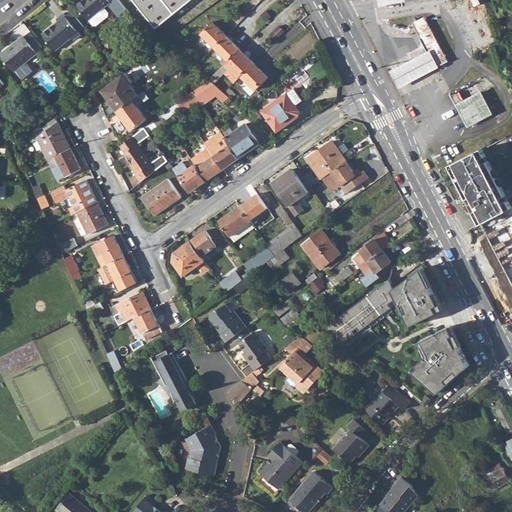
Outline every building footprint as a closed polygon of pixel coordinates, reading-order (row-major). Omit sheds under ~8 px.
[(104,7),(113,0),(82,0),(77,5),(88,20),(89,20),(93,25),(96,25),(108,16),(108,13),(104,7)] [(56,50),(72,37),(74,40),(81,34),(79,31),(85,27),(72,10),(66,15),(64,13),(57,19),(59,21),(43,34),(56,50)] [(426,39),(438,63),(447,58),(425,19),(415,24),(423,41),(426,39)] [(213,21),(201,33),(215,47),(227,35),(213,21)] [(270,35),(275,40),(284,31),(279,26),(270,35)] [(24,35),(0,54),(14,71),(37,52),(37,51),(43,46),(30,31),(24,36),(24,35)] [(227,35),(215,47),(229,61),(241,49),(227,35)] [(255,63),(241,49),(229,61),(210,79),(214,83),(225,72),(230,68),(239,78),(242,76),(255,63)] [(255,63),(242,76),(256,90),(269,78),(255,63)] [(225,72),(235,83),(239,78),(230,68),(225,72)] [(124,74),(131,83),(134,81),(127,72),(124,74)] [(118,110),(142,92),(134,81),(131,83),(124,74),(103,90),(118,110)] [(193,85),(196,89),(210,79),(206,75),(193,85)] [(204,105),(217,96),(224,102),(229,97),(225,93),(214,83),(210,79),(196,89),(194,91),(200,99),(204,105)] [(229,97),(231,99),(236,94),(230,88),(225,93),(229,97)] [(138,106),(149,97),(144,90),(142,92),(118,110),(132,130),(148,119),(138,106)] [(194,91),(178,103),(181,108),(183,111),(200,99),(194,91)] [(285,96),(292,107),(296,105),(288,94),(285,96)] [(459,107),(469,128),(493,115),(482,95),(459,107)] [(285,96),(263,111),(277,131),(300,114),(301,113),(300,112),(299,110),(296,105),(292,107),(285,96)] [(210,105),(218,117),(223,113),(216,101),(210,105)] [(165,119),(181,108),(178,103),(162,114),(165,119)] [(150,132),(166,121),(165,119),(162,114),(146,126),(150,132)] [(172,121),(175,126),(183,120),(179,115),(172,121)] [(39,140),(43,148),(49,159),(55,156),(71,148),(58,122),(52,126),(46,131),(38,137),(39,140)] [(43,127),(46,131),(52,126),(49,123),(43,127)] [(229,127),(222,132),(240,158),(260,144),(246,123),(233,133),(229,127)] [(146,126),(121,145),(143,182),(158,170),(170,161),(165,155),(153,163),(138,143),(151,134),(150,132),(146,126)] [(224,169),(240,158),(222,132),(222,131),(205,142),(208,147),(224,169)] [(34,143),(38,150),(43,148),(39,140),(34,143)] [(323,178),(347,162),(342,155),(337,148),(333,141),(308,158),(322,179),(323,178)] [(337,148),(342,155),(349,150),(344,143),(337,148)] [(207,180),(224,169),(208,147),(192,158),(196,163),(207,180)] [(71,148),(55,156),(60,166),(53,169),(59,180),(81,168),(71,148)] [(474,212),(481,225),(511,208),(511,206),(508,199),(511,197),(511,191),(511,188),(505,191),(482,148),(450,165),(467,199),(468,199),(475,212),(474,212)] [(49,159),(53,169),(60,166),(55,156),(49,159)] [(184,161),(174,167),(191,191),(207,180),(196,163),(189,168),(184,161)] [(348,193),(365,181),(360,174),(357,176),(347,162),(323,178),(331,189),(340,182),(343,186),(348,193)] [(293,169),(273,184),(288,205),(289,205),(296,215),(304,209),(297,199),(309,191),(293,169)] [(170,179),(179,192),(184,188),(175,175),(170,179)] [(169,177),(142,197),(155,215),(182,196),(179,192),(170,179),(169,177)] [(78,212),(98,203),(87,180),(68,189),(65,185),(52,191),(58,203),(61,202),(68,204),(72,215),(75,213),(78,212)] [(331,189),(334,192),(343,186),(340,182),(331,189)] [(258,194),(240,207),(250,221),(267,208),(258,194)] [(323,201),(330,212),(334,209),(327,198),(323,201)] [(284,249),(303,235),(279,201),(273,206),(289,227),(271,241),(267,244),(269,248),(275,256),(284,249)] [(98,203),(78,212),(75,213),(84,233),(88,232),(89,233),(109,224),(98,203)] [(230,236),(251,222),(250,221),(240,207),(220,221),(230,236)] [(255,228),(262,237),(266,234),(275,228),(266,216),(253,225),(255,228)] [(230,236),(235,242),(255,228),(253,225),(251,222),(230,236)] [(208,230),(192,241),(202,256),(218,245),(208,230)] [(323,230),(303,245),(312,257),(332,242),(323,230)] [(393,244),(384,233),(376,239),(361,250),(362,252),(354,258),(361,267),(384,250),(393,244)] [(262,237),(267,244),(271,241),(266,234),(262,237)] [(104,254),(99,257),(104,266),(124,255),(114,235),(99,243),(104,254)] [(75,238),(60,245),(63,253),(79,245),(75,238)] [(205,261),(202,256),(192,241),(175,252),(174,261),(184,275),(198,266),(203,274),(211,269),(205,261)] [(332,242),(312,257),(321,269),(341,254),(332,242)] [(93,246),(99,257),(104,254),(99,243),(93,246)] [(267,262),(275,256),(269,248),(245,266),(251,274),(267,262)] [(275,256),(267,262),(273,270),(290,257),(284,249),(275,256)] [(378,273),(392,262),(384,250),(361,267),(367,276),(363,279),(368,286),(376,280),(381,276),(378,273)] [(104,266),(99,268),(106,284),(115,279),(121,291),(138,283),(124,255),(104,266)] [(72,256),(66,259),(72,274),(79,271),(72,256)] [(290,267),(293,271),(300,266),(296,262),(290,267)] [(303,270),(300,266),(293,271),(297,275),(303,270)] [(348,267),(333,280),(337,285),(352,274),(348,267)] [(72,274),(75,280),(81,277),(79,271),(72,274)] [(281,281),(290,291),(303,282),(297,275),(293,271),(281,281)] [(347,345),(385,317),(382,314),(399,302),(401,306),(405,304),(409,312),(405,314),(412,325),(439,312),(432,299),(436,297),(431,286),(427,288),(418,271),(393,290),(389,280),(326,327),(347,345)] [(237,272),(221,284),(227,292),(243,280),(237,272)] [(327,283),(332,289),(337,285),(333,280),(327,283)] [(151,309),(143,292),(115,306),(123,323),(129,320),(135,317),(151,309)] [(87,308),(101,301),(103,300),(101,296),(100,295),(95,297),(94,296),(85,301),(87,308)] [(295,301),(292,297),(277,309),(280,312),(295,301)] [(101,301),(87,308),(91,315),(105,308),(101,301)] [(221,334),(220,334),(226,342),(246,327),(234,311),(232,313),(225,304),(218,310),(216,310),(210,314),(209,319),(215,326),(221,334)] [(151,309),(135,317),(146,340),(163,332),(151,309)] [(293,310),(280,319),(285,325),(288,322),(297,315),(293,310)] [(304,319),(299,314),(297,315),(288,322),(293,329),(304,319)] [(418,365),(420,367),(415,371),(435,389),(464,364),(456,349),(458,348),(461,346),(457,339),(453,341),(447,328),(419,342),(422,347),(424,346),(429,355),(418,365)] [(259,367),(271,358),(266,351),(268,350),(254,332),(239,343),(247,354),(245,356),(255,369),(259,367)] [(293,354),(280,368),(299,384),(301,383),(308,389),(324,372),(313,361),(310,363),(301,356),(304,354),(312,344),(302,335),(297,339),(285,347),(293,354)] [(167,350),(157,355),(159,359),(155,361),(167,385),(173,382),(175,386),(187,379),(179,364),(180,363),(174,352),(169,354),(167,350)] [(114,351),(108,354),(117,374),(122,370),(114,351)] [(301,356),(310,363),(313,361),(304,354),(301,356)] [(253,371),(256,376),(262,372),(259,367),(255,369),(253,371)] [(256,376),(253,371),(242,380),(254,389),(260,381),(256,376)] [(187,379),(175,386),(179,395),(175,397),(177,401),(179,401),(183,410),(197,403),(190,391),(192,389),(187,379)] [(299,384),(306,391),(308,389),(301,383),(299,384)] [(390,384),(374,402),(372,401),(366,409),(383,424),(392,414),(396,418),(411,402),(390,384)] [(256,391),(261,395),(265,391),(260,386),(256,391)] [(431,400),(427,396),(423,402),(427,405),(431,400)] [(495,410),(507,433),(511,430),(511,417),(505,405),(495,410)] [(280,421),(291,430),(296,424),(285,415),(280,421)] [(363,453),(370,445),(360,436),(366,429),(354,419),(348,426),(351,429),(334,448),(351,463),(358,455),(362,451),(363,453)] [(213,425),(187,439),(193,451),(192,458),(190,458),(188,470),(216,476),(222,447),(216,435),(217,435),(213,425)] [(273,459),(269,463),(262,472),(262,474),(280,489),(304,461),(281,442),(269,456),(271,457),(273,459)] [(317,457),(328,465),(334,458),(324,449),(317,457)] [(489,468),(491,474),(502,468),(500,463),(489,468)] [(485,477),(491,490),(510,480),(503,468),(502,468),(491,474),(485,477)] [(323,497),(326,492),(328,493),(333,487),(315,471),(291,499),(306,511),(309,511),(318,501),(317,501),(322,496),(323,497)] [(394,489),(388,496),(387,496),(380,504),(389,511),(404,511),(421,493),(402,476),(392,487),(394,489)] [(92,511),(93,511),(69,493),(56,510),(58,511),(92,511)] [(168,511),(166,511),(163,510),(157,506),(159,503),(148,495),(134,511),(168,511)]
